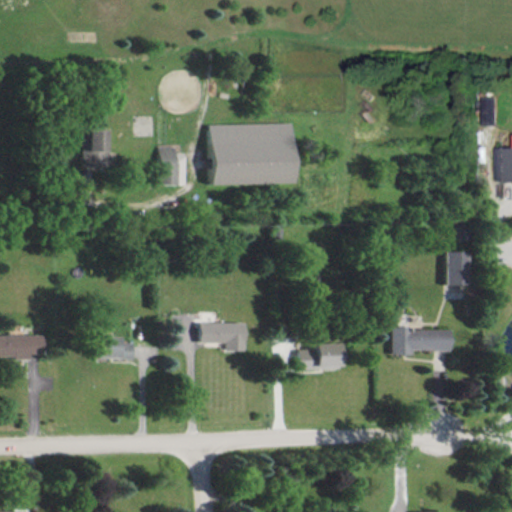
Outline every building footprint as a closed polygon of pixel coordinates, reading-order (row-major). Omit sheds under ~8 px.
[(497,124),(496,96),(485,96),(485,124),(497,124)] [(289,181),(288,121),(204,123),(206,183),(289,181)] [(76,165),(102,165),(102,128),(77,128),(76,165)] [(154,183),(181,183),(181,151),(173,151),(173,145),(155,144),(154,183)] [(511,146),(497,146),(497,181),(511,180),(511,146)] [(463,224),(453,223),(452,237),(462,238),(463,224)] [(440,283),(463,283),(463,250),(441,249),(440,283)] [(195,340),(221,341),(221,349),(241,349),(242,321),(195,320),(195,340)] [(387,326),(387,353),(407,354),(407,348),(446,349),(446,327),(387,326)] [(39,352),(39,333),(0,333),(0,356),(26,356),(26,352),(39,352)] [(114,335),(95,334),(94,356),(127,357),(128,341),(114,340),(114,335)] [(294,366),(335,367),(336,342),(310,341),(310,348),(295,347),(294,366)]
